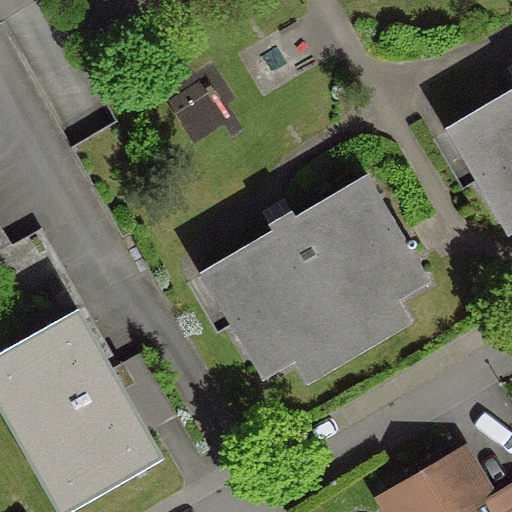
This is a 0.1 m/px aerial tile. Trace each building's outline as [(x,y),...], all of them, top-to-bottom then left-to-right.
[(511,230),(511,79),(509,81),(511,86),(511,87),(440,130),(502,236),(511,230)] [(226,327),(257,381),(425,282),(362,176),(289,218),(286,212),(264,226),(267,232),(195,274),(226,327)] [(0,301),(50,273),(28,234),(0,249),(0,301)] [(59,511),(155,458),(141,433),(50,273),(0,301),(0,318),(15,345),(0,353),(0,415),(54,511),(59,511)] [(455,456),(400,489),(382,499),(389,511),(511,511),(511,497),(488,511),(455,456)]
